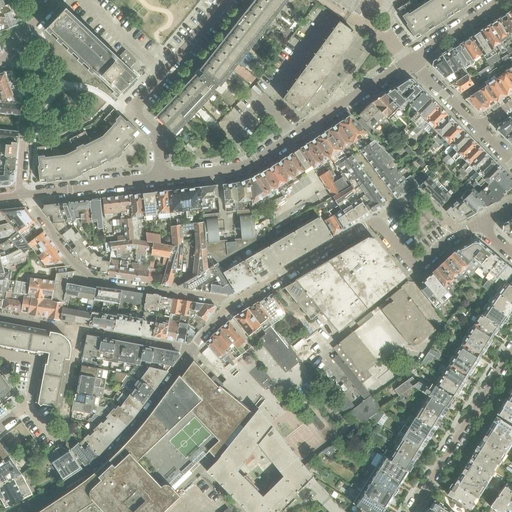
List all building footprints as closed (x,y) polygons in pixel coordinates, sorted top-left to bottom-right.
[(220,86),(244,57),(285,4),(288,0),(254,0),(198,72),(155,117),(166,127),(174,135),(215,92),(214,91),(219,85),(220,86)] [(331,0),(352,13),(353,11),(359,16),(369,0),(331,0)] [(429,0),(428,1),(441,21),(447,17),(446,15),(452,11),(453,13),(454,13),(453,11),(457,8),(458,10),(460,9),(458,7),(464,4),(465,6),(466,5),(465,3),(469,0),(470,0),(471,1),(473,0),(429,0)] [(433,26),(441,21),(428,1),(423,4),(415,9),(412,4),(409,1),(397,9),(403,19),(404,19),(407,24),(406,25),(415,38),(416,38),(414,36),(419,33),(420,35),(428,30),(427,28),(432,24),(433,26)] [(0,31),(0,32),(1,32),(7,30),(6,29),(11,28),(16,26),(16,25),(9,5),(10,4),(5,6),(0,8),(0,31)] [(118,58),(66,8),(48,27),(100,77),(119,95),(137,76),(129,68),(127,66),(128,64),(136,63),(136,60),(125,50),(118,58)] [(511,39),(511,20),(507,14),(498,20),(511,39),(511,38),(511,40),(511,39)] [(511,39),(498,20),(489,25),(506,51),(508,54),(511,51),(511,47),(511,48),(506,42),(511,39)] [(321,47),(338,60),(352,42),(357,35),(355,33),(352,31),(343,25),(339,22),(321,47)] [(506,51),(489,25),(482,30),(493,48),(497,46),(502,53),(506,51)] [(500,59),(493,48),(482,30),(471,37),(484,57),(490,66),(492,65),(500,59)] [(484,57),(471,37),(462,44),(474,63),(484,57)] [(466,69),(474,63),(462,44),(453,49),(466,69)] [(302,73),(319,86),(333,67),(338,60),(321,47),(302,73)] [(467,74),(469,74),(466,69),(453,49),(442,56),(453,73),(460,69),(461,71),(464,76),(467,74)] [(511,83),(511,62),(507,55),(503,57),(505,61),(504,62),(508,69),(504,71),(504,72),(511,83)] [(453,73),(442,56),(434,62),(433,62),(432,66),(432,67),(451,85),(458,81),(457,80),(453,73)] [(507,95),(511,91),(511,83),(504,72),(501,74),(497,68),(495,69),(492,65),(490,66),(488,66),(507,95)] [(497,102),(507,95),(488,66),(478,73),(479,75),(483,72),(490,81),(485,85),(486,85),(497,102)] [(0,102),(7,103),(9,103),(21,104),(22,98),(22,97),(14,75),(12,70),(4,72),(0,73),(0,90),(2,96),(0,96),(0,97),(0,102)] [(319,86),(302,73),(282,99),(295,108),(295,109),(298,111),(300,112),(314,93),(319,86)] [(468,88),(472,85),(474,84),(467,74),(464,76),(457,80),(458,81),(451,85),(460,94),(468,88)] [(410,105),(423,91),(412,80),(406,79),(395,87),(408,101),(410,103),(409,104),(410,105)] [(497,102),(486,85),(481,88),(477,82),(474,84),(472,85),(476,91),(487,108),(497,102)] [(408,101),(395,87),(384,94),(400,109),(408,101)] [(487,108),(476,91),(472,94),(468,88),(460,94),(477,111),(482,111),(487,108)] [(410,105),(417,112),(431,98),(423,91),(410,105)] [(403,113),(400,109),(384,94),(371,102),(387,117),(388,118),(396,110),(401,115),(403,113)] [(410,120),(416,126),(419,128),(439,107),(431,98),(417,112),(410,120)] [(0,104),(0,113),(8,114),(9,103),(7,103),(0,102),(0,104)] [(387,117),(371,102),(370,104),(370,103),(365,108),(381,124),(387,117)] [(20,115),(21,104),(9,103),(8,114),(20,115)] [(433,129),(447,115),(439,107),(419,128),(416,126),(412,131),(416,134),(422,129),(423,130),(424,129),(428,133),(433,129)] [(374,131),(381,124),(365,108),(359,114),(359,115),(361,118),(358,121),(370,133),(371,133),(374,131)] [(102,137),(116,156),(117,155),(124,148),(122,147),(127,142),(128,144),(134,137),(133,135),(136,132),(138,133),(139,132),(128,121),(126,122),(122,118),(113,109),(104,120),(111,127),(107,131),(105,133),(105,134),(102,137)] [(432,139),(435,142),(454,122),(447,115),(433,129),(438,134),(436,134),(432,139)] [(339,123),(353,143),(368,133),(350,116),(339,123)] [(511,131),(511,119),(510,117),(498,125),(497,131),(505,138),(511,131)] [(444,139),(449,144),(462,130),(454,122),(435,142),(432,145),(436,148),(443,141),(444,139)] [(353,143),(339,123),(329,130),(344,153),(345,155),(347,158),(350,155),(345,148),(353,143)] [(11,141),(17,142),(18,132),(7,130),(5,141),(11,141)] [(337,164),(347,158),(345,155),(339,159),(337,157),(344,153),(329,130),(317,138),(330,158),(335,166),(337,165),(337,164)] [(462,130),(449,144),(453,148),(442,159),(446,163),(448,160),(451,157),(470,138),(462,130)] [(115,157),(116,156),(102,137),(99,138),(96,140),(91,142),(85,131),(69,139),(75,150),(72,152),(69,153),(65,155),(64,155),(71,178),(73,177),(82,173),(81,171),(86,168),(87,170),(89,170),(88,168),(92,165),(93,168),(94,167),(93,165),(99,162),(100,164),(101,163),(100,161),(106,158),(107,161),(115,157)] [(301,148),(312,166),(314,168),(330,158),(317,138),(301,148)] [(463,159),(477,145),(470,138),(451,157),(453,159),(454,159),(455,160),(460,156),(463,159)] [(194,139),(187,146),(193,152),(200,144),(194,139)] [(0,155),(16,157),(17,142),(11,141),(11,144),(0,144),(0,155)] [(366,158),(383,145),(380,146),(377,142),(372,146),(369,143),(364,147),(361,144),(356,147),(359,151),(360,150),(366,158)] [(366,158),(372,166),(390,153),(391,151),(384,144),(383,145),(366,158)] [(464,170),(483,151),(477,145),(463,159),(466,162),(461,166),(463,168),(462,169),(464,170)] [(62,179),(71,178),(64,155),(61,156),(61,155),(58,156),(52,157),(51,146),(43,147),(37,148),(38,159),(39,159),(40,166),(38,166),(40,182),(41,182),(41,179),(46,179),(46,181),(55,180),(55,178),(61,177),(62,179)] [(304,171),(312,166),(301,148),(293,153),(304,171)] [(476,171),(490,157),(483,151),(464,170),(466,172),(466,171),(468,173),(472,168),(476,171)] [(304,171),(293,153),(284,159),(295,176),(304,171)] [(378,175),(393,164),(396,161),(389,155),(389,154),(390,153),(372,166),(378,175)] [(0,170),(15,171),(16,157),(0,155),(0,170)] [(337,164),(344,174),(357,164),(352,156),(351,155),(350,155),(347,158),(337,164)] [(475,181),(476,182),(495,163),(490,157),(476,171),(479,174),(474,179),(476,181),(475,181)] [(286,183),(295,176),(284,159),(274,165),(286,183)] [(493,179),(502,170),(495,163),(476,182),(479,185),(479,184),(480,185),(485,181),(488,184),(493,179)] [(351,225),(369,215),(364,206),(360,201),(358,198),(353,190),(354,189),(350,183),(349,181),(344,174),(337,164),(337,165),(335,166),(323,174),(319,177),(313,180),(315,183),(311,186),(315,193),(305,199),(311,209),(313,207),(316,211),(320,208),(326,207),(323,202),(332,196),(338,205),(351,225)] [(349,181),(363,171),(357,164),(344,174),(349,181)] [(378,175),(385,183),(399,172),(393,164),(378,175)] [(286,183),(274,165),(266,171),(265,171),(276,189),(286,183)] [(441,165),(436,169),(441,173),(445,169),(441,165)] [(14,182),(15,171),(0,170),(0,186),(11,185),(14,182)] [(511,186),(511,179),(502,170),(493,179),(500,185),(499,186),(506,192),(511,186)] [(276,189),(265,171),(255,177),(267,195),(269,198),(271,202),(275,200),(271,192),(276,189)] [(355,185),(356,188),(368,179),(363,171),(349,181),(350,183),(351,182),(354,186),(355,185)] [(385,183),(390,190),(406,179),(403,175),(402,176),(399,172),(385,183)] [(429,196),(441,184),(435,178),(437,176),(433,172),(420,185),(419,186),(429,196)] [(407,193),(419,186),(420,185),(410,175),(406,179),(390,190),(397,199),(407,193)] [(252,204),(267,195),(255,177),(250,179),(252,200),(252,204)] [(252,200),(250,179),(236,183),(238,211),(244,211),(243,205),(242,205),(242,202),(252,200)] [(354,189),(353,190),(358,198),(374,187),(368,179),(356,188),(357,188),(360,186),(361,188),(357,191),(359,194),(358,195),(354,189)] [(483,190),(487,194),(495,202),(499,200),(499,199),(506,192),(499,186),(500,185),(493,179),(488,184),(483,190)] [(234,211),(236,211),(238,211),(236,183),(223,185),(225,204),(235,202),(235,208),(233,209),(234,211)] [(468,188),(486,207),(495,202),(487,194),(483,190),(482,191),(481,189),(478,192),(474,188),(477,186),(474,183),(468,188)] [(441,184),(429,196),(440,207),(450,198),(449,197),(454,193),(450,189),(448,191),(441,184)] [(201,187),(203,207),(202,207),(202,212),(211,211),(210,204),(211,204),(211,200),(212,200),(212,198),(218,198),(217,186),(201,187)] [(476,213),(486,207),(468,188),(466,186),(462,190),(465,193),(460,197),(463,200),(476,213)] [(202,207),(203,207),(201,187),(190,189),(192,208),(202,207)] [(369,199),(371,201),(379,195),(374,187),(358,198),(360,201),(364,206),(365,205),(363,202),(369,199)] [(192,208),(190,189),(180,190),(182,211),(186,211),(187,218),(190,217),(190,223),(197,222),(197,220),(194,220),(192,208)] [(170,213),(182,211),(180,190),(167,191),(170,213)] [(170,216),(170,213),(167,191),(156,193),(158,214),(159,218),(170,216)] [(158,214),(156,193),(141,194),(144,216),(158,214)] [(130,196),(132,218),(133,223),(134,229),(135,240),(140,240),(139,220),(138,220),(138,217),(144,216),(141,194),(130,196)] [(364,206),(369,215),(384,206),(385,203),(385,202),(379,195),(371,201),(365,205),(364,206)] [(132,218),(130,196),(120,197),(122,212),(121,212),(122,216),(121,216),(121,219),(132,218)] [(122,212),(120,197),(103,199),(105,214),(121,212),(122,212)] [(467,218),(476,213),(463,200),(459,204),(456,201),(453,198),(450,201),(454,205),(467,218)] [(90,200),(93,221),(97,221),(98,226),(103,226),(103,230),(108,230),(108,226),(107,226),(107,222),(103,222),(101,203),(100,199),(90,200)] [(93,222),(93,221),(90,200),(70,203),(70,204),(76,218),(81,218),(82,223),(93,222)] [(77,221),(76,218),(70,204),(67,205),(67,203),(59,204),(66,222),(74,220),(75,222),(77,221)] [(42,209),(52,223),(66,222),(59,204),(43,206),(42,209)] [(351,225),(338,205),(329,211),(342,230),(351,225)] [(460,222),(467,218),(454,205),(452,208),(450,206),(445,211),(455,221),(456,222),(458,222),(460,222)] [(30,226),(29,227),(32,229),(35,227),(37,229),(40,227),(26,208),(25,208),(24,208),(16,209),(30,226)] [(8,222),(13,229),(16,232),(19,230),(21,233),(29,227),(30,226),(16,209),(0,210),(0,212),(5,219),(8,222)] [(240,219),(240,228),(255,226),(254,210),(244,211),(238,211),(236,211),(237,217),(239,217),(240,219)] [(342,230),(329,211),(324,213),(326,216),(323,218),(325,220),(324,220),(334,235),(342,230)] [(205,231),(218,230),(218,221),(217,219),(220,219),(219,213),(203,215),(204,221),(205,231)] [(294,231),(306,252),(332,237),(333,236),(320,216),(294,231)] [(133,223),(132,218),(121,219),(119,219),(116,219),(113,220),(113,225),(124,224),(124,230),(134,229),(133,223)] [(182,230),(188,230),(188,223),(182,224),(182,218),(177,219),(177,225),(171,226),(171,235),(182,234),(182,230)] [(511,219),(502,225),(503,226),(503,229),(502,230),(502,231),(503,231),(511,238),(511,219)] [(194,232),(205,231),(204,221),(197,222),(190,223),(188,223),(188,230),(194,229),(194,232)] [(0,231),(13,229),(8,222),(0,224),(0,231)] [(66,223),(66,222),(52,223),(61,235),(70,228),(66,223)] [(238,239),(239,251),(247,246),(251,244),(255,242),(257,240),(255,226),(240,228),(242,239),(238,239)] [(69,245),(82,235),(79,231),(76,233),(71,227),(70,228),(61,235),(69,245)] [(0,238),(14,234),(16,232),(13,229),(0,231),(0,238)] [(120,241),(133,240),(135,240),(134,229),(124,230),(117,231),(117,236),(115,236),(106,237),(106,242),(120,241)] [(16,232),(14,234),(11,237),(4,242),(0,243),(0,256),(5,256),(20,248),(24,253),(31,247),(28,243),(21,233),(19,230),(16,232)] [(218,230),(205,231),(206,242),(207,248),(224,246),(223,240),(219,241),(219,239),(218,230)] [(41,247),(50,240),(43,231),(28,243),(32,248),(38,243),(41,247)] [(206,242),(205,231),(194,232),(195,243),(206,242)] [(269,245),(281,266),(305,252),(306,252),(294,231),(269,245)] [(155,233),(146,232),(147,241),(153,242),(161,244),(160,234),(155,233)] [(183,244),(182,234),(171,235),(172,243),(172,245),(183,244)] [(77,255),(87,248),(82,242),(85,240),(82,235),(69,245),(77,255)] [(297,280),(296,281),(322,312),(338,332),(405,278),(374,240),(368,238),(297,280)] [(207,249),(208,253),(218,263),(239,251),(238,239),(234,239),(234,240),(235,240),(235,242),(227,243),(226,241),(227,241),(227,240),(223,240),(224,246),(207,248),(207,249)] [(42,261),(57,249),(50,240),(41,247),(39,249),(42,253),(38,256),(42,261)] [(121,257),(130,256),(130,254),(129,249),(127,249),(127,248),(131,247),(132,247),(133,240),(120,241),(121,257)] [(136,253),(142,254),(144,241),(140,240),(135,240),(133,240),(132,247),(136,248),(136,253)] [(121,257),(120,241),(106,242),(105,242),(106,249),(111,250),(111,251),(116,250),(117,255),(117,258),(121,257)] [(147,250),(152,251),(153,242),(147,241),(144,241),(142,254),(146,254),(147,250)] [(470,260),(482,245),(478,241),(472,242),(455,252),(467,264),(470,260)] [(163,264),(166,265),(170,252),(172,245),(161,244),(153,242),(152,251),(152,255),(164,257),(163,264)] [(195,251),(207,249),(207,248),(206,242),(195,243),(195,245),(195,251)] [(172,245),(170,252),(182,252),(183,244),(172,245)] [(256,280),(281,266),(269,245),(245,260),(256,280)] [(475,272),(491,253),(482,245),(470,260),(467,264),(474,272),(475,272)] [(0,272),(12,271),(17,271),(15,265),(28,260),(26,255),(24,253),(20,248),(5,256),(0,256),(0,272)] [(77,255),(85,265),(98,256),(94,252),(92,254),(87,248),(77,255)] [(64,257),(57,249),(42,261),(45,265),(50,261),(51,263),(53,262),(55,264),(64,257)] [(208,255),(208,253),(207,249),(195,251),(194,258),(207,256),(208,255)] [(180,276),(182,252),(170,252),(166,265),(163,280),(158,279),(157,283),(161,284),(161,285),(171,286),(174,275),(180,276)] [(467,264),(455,252),(447,259),(461,274),(464,271),(469,276),(469,277),(470,278),(474,274),(473,273),(474,272),(467,264)] [(138,281),(142,254),(136,253),(135,261),(134,261),(134,262),(132,262),(131,263),(130,263),(127,280),(138,281)] [(484,276),(499,259),(491,253),(475,272),(482,279),(484,276)] [(146,254),(142,254),(138,281),(147,283),(150,268),(150,266),(148,266),(148,265),(148,264),(145,264),(146,254)] [(108,273),(110,261),(102,260),(103,257),(98,256),(85,265),(85,266),(89,269),(90,270),(95,271),(108,273)] [(118,278),(127,280),(130,263),(131,256),(130,256),(121,257),(126,258),(125,261),(120,260),(118,278)] [(208,263),(207,256),(194,258),(193,267),(208,263)] [(118,278),(120,260),(110,259),(110,261),(108,273),(108,277),(118,278)] [(467,280),(461,274),(447,259),(439,266),(453,281),(458,276),(464,283),(467,280)] [(499,278),(508,267),(499,259),(484,276),(488,280),(485,284),(481,280),(479,283),(487,291),(499,278)] [(256,280),(245,260),(224,272),(236,292),(256,280)] [(193,267),(192,278),(208,268),(208,263),(193,267)] [(230,295),(236,292),(224,272),(218,263),(209,268),(213,274),(217,280),(226,295),(230,296),(230,295)] [(449,285),(453,281),(439,266),(432,273),(451,296),(455,292),(449,285)] [(499,278),(505,283),(511,288),(511,270),(508,267),(499,278)] [(150,268),(147,283),(154,284),(157,268),(154,268),(150,268)] [(208,268),(192,278),(179,286),(178,287),(192,290),(192,288),(207,279),(207,278),(213,274),(209,268),(208,268)] [(19,295),(23,296),(24,296),(51,300),(55,281),(30,277),(30,283),(11,279),(12,271),(0,272),(0,290),(7,292),(19,295)] [(56,273),(55,281),(51,300),(51,301),(63,303),(64,301),(67,283),(71,284),(71,282),(73,272),(56,273)] [(435,308),(451,296),(432,273),(422,282),(425,286),(420,289),(435,308)] [(212,293),(226,295),(217,280),(212,283),(211,284),(210,283),(206,286),(202,285),(201,291),(212,293)] [(322,312),(296,281),(284,287),(311,320),(322,312)] [(70,295),(79,297),(81,286),(71,284),(67,283),(64,301),(69,302),(70,295)] [(511,288),(505,283),(498,293),(497,292),(511,304),(511,288)] [(93,306),(94,300),(96,288),(81,286),(79,297),(88,299),(87,305),(93,306)] [(102,307),(104,307),(107,289),(96,287),(96,288),(94,300),(103,301),(102,307)] [(435,330),(402,288),(401,287),(385,300),(387,303),(380,309),(410,345),(414,342),(416,345),(435,330)] [(110,303),(119,304),(121,290),(107,289),(104,307),(109,308),(110,303)] [(132,303),(134,292),(121,290),(119,304),(119,308),(123,308),(124,301),(132,303)] [(4,309),(13,310),(15,301),(17,301),(19,295),(7,292),(4,309)] [(146,294),(134,292),(132,303),(141,304),(139,311),(143,311),(144,305),(146,294)] [(511,310),(511,309),(511,304),(497,292),(489,304),(509,317),(511,312),(511,310)] [(148,309),(157,310),(160,297),(146,294),(144,305),(143,311),(143,314),(148,315),(156,316),(157,313),(148,311),(148,309)] [(256,304),(270,321),(282,312),(283,314),(285,313),(283,306),(273,294),(266,298),(256,304)] [(13,310),(20,312),(24,296),(23,296),(19,295),(17,301),(15,301),(13,310)] [(20,312),(60,319),(63,303),(51,301),(51,300),(24,296),(20,312)] [(164,316),(170,317),(173,299),(160,297),(157,310),(158,310),(158,308),(166,309),(164,316)] [(178,316),(180,317),(183,300),(173,299),(170,317),(169,320),(172,320),(173,313),(179,314),(178,316)] [(188,324),(190,309),(191,302),(183,300),(180,317),(179,322),(188,324)] [(60,319),(75,322),(77,310),(67,308),(69,302),(64,301),(63,303),(60,319)] [(193,311),(196,314),(205,304),(191,302),(190,309),(193,309),(193,311)] [(205,304),(196,314),(193,319),(203,326),(216,308),(215,305),(214,305),(205,304)] [(301,360),(270,321),(256,304),(246,309),(234,317),(249,336),(260,326),(266,334),(259,340),(285,373),(301,360)] [(509,317),(489,304),(482,315),(500,327),(503,323),(505,323),(509,317)] [(90,325),(92,311),(93,306),(87,305),(86,311),(77,310),(75,322),(90,325)] [(90,325),(100,327),(104,307),(102,307),(101,312),(92,311),(90,325)] [(100,327),(114,329),(116,315),(107,314),(109,308),(104,307),(100,327)] [(359,327),(374,315),(370,311),(356,323),(359,327)] [(114,329),(127,332),(130,316),(117,313),(116,315),(114,329)] [(153,337),(155,322),(147,320),(148,315),(143,314),(143,318),(140,334),(153,337)] [(500,327),(482,315),(480,314),(474,324),(492,336),(494,333),(496,334),(500,327)] [(127,332),(140,334),(143,318),(130,316),(127,332)] [(153,337),(165,339),(169,320),(170,317),(164,316),(163,319),(162,323),(155,322),(153,337)] [(175,341),(179,322),(172,320),(169,320),(165,339),(175,341)] [(220,329),(232,344),(242,355),(246,351),(241,345),(245,341),(229,321),(220,329)] [(179,322),(175,341),(185,343),(188,326),(188,324),(179,322)] [(0,345),(28,351),(32,328),(2,323),(0,335),(0,345)] [(490,339),(492,336),(474,324),(467,335),(488,347),(492,340),(490,339)] [(49,349),(51,351),(68,340),(67,339),(65,337),(64,336),(62,334),(60,334),(57,333),(32,328),(28,351),(39,353),(39,351),(43,352),(43,353),(44,352),(45,348),(49,349)] [(220,329),(213,335),(233,361),(236,359),(232,355),(235,352),(230,346),(232,344),(220,329)] [(378,361),(354,331),(333,348),(338,355),(362,384),(365,381),(372,375),(367,370),(378,361)] [(98,357),(101,338),(87,335),(83,357),(81,365),(96,368),(97,364),(97,362),(90,361),(91,356),(98,357)] [(233,361),(213,335),(205,343),(220,361),(222,360),(225,358),(230,364),(233,361)] [(483,354),(488,347),(467,335),(461,345),(480,356),(481,353),(483,354)] [(105,360),(112,362),(115,341),(101,338),(98,357),(105,358),(105,360)] [(53,360),(50,375),(66,378),(69,363),(71,353),(71,350),(71,348),(70,345),(70,343),(68,341),(68,340),(51,351),(53,354),(52,359),(48,358),(46,358),(46,359),(53,360)] [(119,361),(125,362),(128,343),(115,341),(112,362),(118,363),(119,361)] [(141,360),(144,346),(128,343),(125,362),(140,365),(141,360)] [(480,356),(461,345),(455,355),(475,368),(479,361),(477,360),(480,356)] [(145,367),(149,368),(150,368),(151,362),(150,362),(153,348),(144,346),(141,360),(146,361),(145,367)] [(151,362),(162,364),(165,350),(153,348),(150,362),(151,362)] [(165,350),(162,364),(172,365),(179,356),(178,353),(165,350)] [(426,366),(432,356),(428,353),(421,363),(426,366)] [(369,418),(380,410),(382,409),(362,384),(338,355),(332,360),(365,400),(346,415),(356,428),(369,418)] [(470,375),(475,368),(455,355),(448,365),(467,377),(469,374),(470,375)] [(254,414),(221,387),(223,385),(215,375),(211,378),(193,362),(183,376),(181,374),(145,422),(144,423),(133,436),(121,448),(109,459),(100,468),(101,468),(102,470),(37,511),(78,511),(91,504),(93,504),(95,504),(97,503),(98,503),(106,511),(156,511),(177,492),(172,487),(209,452),(217,460),(254,414)] [(80,375),(102,379),(104,369),(101,369),(96,368),(81,365),(81,366),(82,366),(80,375)] [(467,377),(448,365),(442,376),(462,388),(466,381),(465,380),(467,377)] [(141,374),(138,378),(140,380),(153,390),(167,372),(161,370),(158,370),(150,368),(149,368),(143,375),(141,374)] [(0,405),(17,393),(0,369),(0,405)] [(66,378),(50,375),(48,385),(45,404),(35,402),(35,403),(60,407),(62,396),(64,387),(66,378)] [(100,388),(102,379),(80,375),(78,384),(100,388)] [(457,395),(462,388),(442,376),(436,385),(454,397),(456,394),(457,395)] [(454,397),(436,385),(435,385),(432,383),(429,388),(418,382),(416,383),(412,377),(394,389),(399,396),(402,393),(413,386),(415,387),(428,396),(447,408),(450,405),(453,404),(455,401),(454,398),(454,397)] [(153,390),(140,380),(138,383),(132,379),(129,383),(149,397),(153,390)] [(149,397),(129,383),(127,386),(133,390),(130,394),(144,404),(149,397)] [(99,396),(100,388),(78,384),(77,392),(99,396)] [(413,386),(402,393),(404,396),(408,398),(411,394),(415,387),(413,386)] [(76,393),(74,402),(95,405),(97,398),(97,396),(99,397),(99,396),(77,392),(76,393)] [(138,410),(144,404),(130,394),(128,397),(122,393),(119,396),(138,410)] [(133,418),(138,410),(119,396),(117,400),(122,404),(120,407),(133,418)] [(355,407),(346,396),(337,404),(345,414),(355,407)] [(447,408),(428,396),(421,406),(441,418),(447,408)] [(497,414),(511,423),(511,401),(507,399),(506,399),(501,407),(501,408),(497,414)] [(95,405),(74,402),(73,410),(92,413),(94,405),(95,405)] [(325,425),(306,402),(298,408),(317,432),(325,425)] [(133,418),(120,407),(118,405),(115,409),(114,408),(110,412),(125,426),(133,418)] [(434,429),(441,418),(421,406),(415,417),(434,429)] [(277,511),(278,511),(288,501),(298,491),(304,486),(307,483),(308,482),(313,477),(304,466),(302,464),(258,409),(255,412),(254,414),(217,460),(206,471),(211,476),(212,476),(232,497),(247,511),(277,511)] [(380,410),(369,418),(377,423),(385,413),(380,410)] [(125,426),(110,412),(106,416),(107,418),(105,420),(119,433),(125,426)] [(511,423),(497,414),(497,415),(499,416),(498,418),(496,417),(489,428),(511,442),(511,423)] [(434,429),(415,417),(411,415),(407,421),(411,423),(408,427),(428,439),(434,429)] [(112,440),(119,433),(105,420),(103,423),(101,421),(97,426),(112,440)] [(428,439),(408,427),(405,426),(404,425),(397,435),(421,450),(428,439)] [(112,440),(97,426),(93,429),(95,431),(92,433),(106,447),(112,440)] [(511,444),(511,442),(489,428),(482,439),(506,454),(511,444)] [(387,438),(375,431),(372,435),(385,442),(387,438)] [(106,447),(92,433),(90,435),(88,434),(85,438),(99,454),(106,447)] [(421,450),(397,435),(393,442),(395,444),(393,448),(414,461),(421,450)] [(69,450),(74,458),(81,469),(82,469),(82,468),(85,466),(85,467),(98,455),(99,454),(85,438),(79,443),(78,442),(69,450)] [(499,465),(506,454),(482,439),(475,450),(499,465)] [(0,462),(9,457),(10,456),(0,441),(0,462)] [(74,458),(69,450),(67,451),(66,449),(63,448),(61,447),(58,448),(56,448),(55,449),(65,464),(74,458)] [(333,458),(338,451),(332,447),(325,452),(333,458)] [(408,471),(414,461),(393,448),(391,452),(387,449),(383,456),(408,471)] [(52,462),(56,470),(65,464),(55,449),(53,451),(52,453),(52,456),(52,458),(53,461),(52,462),(49,457),(47,459),(50,464),(52,462)] [(499,465),(475,450),(468,461),(492,476),(499,465)] [(408,471),(383,456),(377,452),(370,463),(375,467),(401,483),(408,471)] [(0,486),(22,474),(14,464),(9,457),(0,462),(0,486)] [(81,469),(74,458),(65,464),(72,475),(81,469)] [(485,487),(492,476),(468,461),(461,472),(485,487)] [(63,481),(72,475),(65,464),(56,470),(63,481)] [(393,495),(401,483),(375,467),(368,479),(393,495)] [(485,487),(461,472),(455,483),(478,498),(485,487)] [(0,486),(0,497),(0,498),(1,500),(5,498),(9,506),(13,504),(13,505),(14,504),(13,504),(30,496),(24,484),(26,483),(22,474),(0,486)] [(393,495),(368,479),(361,489),(360,491),(385,507),(393,495)] [(471,510),(478,498),(455,483),(447,495),(458,502),(457,504),(461,506),(463,504),(471,510)] [(502,511),(504,510),(511,498),(511,486),(507,483),(500,491),(498,495),(490,506),(497,511),(502,511)] [(491,485),(489,489),(498,495),(500,491),(491,485)] [(384,511),(383,511),(385,507),(360,491),(353,503),(359,507),(367,511),(384,511)] [(427,511),(451,511),(434,501),(427,511)]
